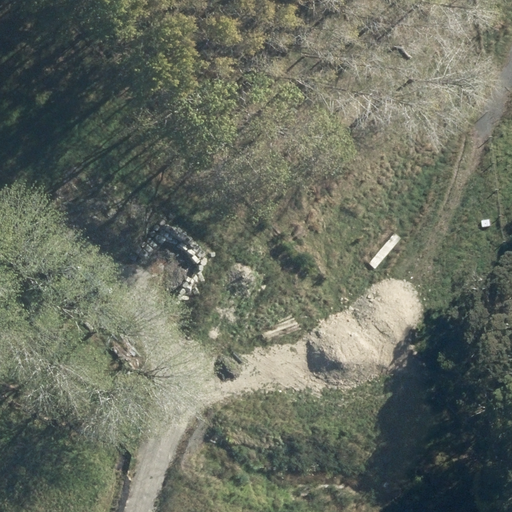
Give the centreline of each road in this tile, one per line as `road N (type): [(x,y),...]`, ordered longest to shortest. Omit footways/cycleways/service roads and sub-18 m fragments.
road 1 (unknown): [(268,511),(511,77)]
road 2 (unknown): [(492,112),(284,0)]
